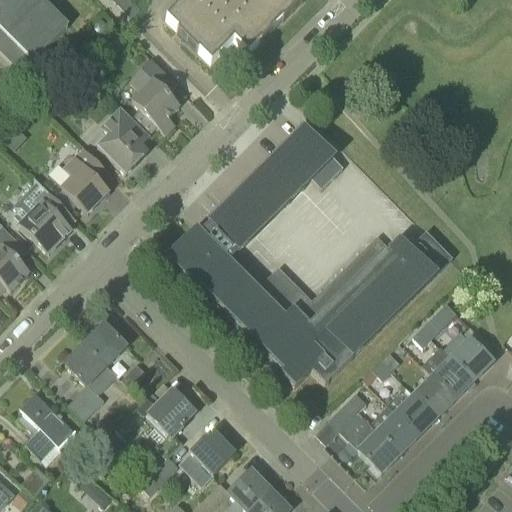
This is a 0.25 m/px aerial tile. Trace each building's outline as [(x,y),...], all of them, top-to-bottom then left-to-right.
[(0,0),(0,54),(18,71),(28,60),(33,65),(69,29),(39,0),(0,0)] [(111,0),(111,1),(130,20),(139,10),(128,0),(111,0)] [(188,0),(166,23),(179,34),(177,36),(198,56),(198,55),(211,67),(234,43),(248,57),(260,45),(261,46),(271,35),(270,34),(282,23),(283,23),(303,4),(302,2),(304,0),(188,0)] [(56,69),(62,75),(70,66),(64,61),(56,69)] [(168,123),(180,111),(168,100),(178,90),(152,64),(131,86),(141,97),(132,106),(141,114),(132,123),(150,140),(158,132),(166,139),(175,130),(168,123)] [(126,179),(148,157),(157,148),(150,140),(132,123),(122,112),(102,132),(110,139),(98,151),(126,179)] [(345,174),(303,132),(210,225),(211,227),(261,276),(271,265),(252,246),(313,185),(324,195),(345,174)] [(101,190),(111,180),(85,155),(65,174),(73,182),(62,194),(87,218),(108,197),(101,190)] [(67,232),(76,223),(45,193),(36,203),(42,209),(20,230),(48,258),(70,235),(67,232)] [(312,306),(271,265),(261,276),(211,227),(202,235),(199,232),(167,263),(200,295),(202,293),(284,374),(281,377),(295,391),(312,375),(326,388),(351,363),(353,365),(438,280),(437,279),(452,263),(426,237),(411,252),(399,240),(387,252),(377,241),(312,306)] [(11,296),(30,277),(18,266),(28,255),(3,230),(0,233),(0,298),(1,299),(7,292),(11,296)] [(432,324),(423,332),(432,342),(441,334),(432,324)] [(85,349),(107,370),(127,350),(104,329),(85,349)] [(432,342),(423,332),(414,341),(423,351),(432,342)] [(461,338),(444,355),(474,385),(493,365),(469,342),(468,343),(461,338)] [(107,370),(85,349),(65,369),(87,390),(68,409),(84,425),(85,424),(90,429),(95,425),(90,420),(104,405),(98,399),(117,380),(107,370)] [(474,385),(444,355),(441,352),(432,360),(441,369),(432,379),(456,403),(474,385)] [(388,358),(380,366),(391,376),(398,368),(388,358)] [(372,375),(377,380),(382,385),(391,376),(380,366),(372,375)] [(131,393),(146,377),(137,368),(122,384),(131,393)] [(432,379),(414,397),(437,421),(456,403),(432,379)] [(153,399),(128,423),(115,437),(130,451),(154,427),(169,442),(194,418),(173,396),(161,407),(153,399)] [(357,397),(348,406),(358,416),(367,408),(357,397)] [(419,440),(437,421),(414,397),(395,416),(419,440)] [(59,454),(75,437),(36,399),(21,414),(41,434),(26,450),(41,464),(47,469),(60,455),(59,454)] [(369,427),(358,416),(348,406),(329,425),(350,446),(369,427)] [(379,434),(378,436),(400,458),(419,440),(395,416),(387,412),(370,428),(379,434)] [(213,479),(234,458),(212,436),(183,465),(193,475),(200,467),(213,479)] [(381,478),(400,458),(378,436),(358,455),(381,478)] [(150,499),(179,471),(168,461),(140,489),(150,499)] [(36,499),(50,484),(37,472),(23,488),(36,499)] [(251,475),(228,497),(220,489),(196,511),(252,511),(270,494),(251,475)] [(0,511),(1,511),(11,503),(0,493),(0,511)] [(287,511),(270,494),(252,511),(287,511)]
